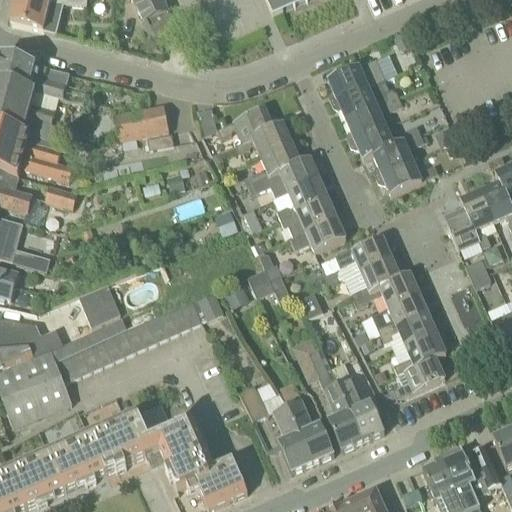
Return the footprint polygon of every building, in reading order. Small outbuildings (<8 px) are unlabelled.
[(10,29),(45,38),(51,10),(87,13),(88,0),(16,0),(16,1),(15,5),(16,5),(10,29)] [(151,47),(157,43),(152,32),(167,24),(172,21),(170,17),(171,17),(162,0),(129,0),(144,27),(142,28),(151,47)] [(323,0),(263,0),(274,22),(323,0)] [(172,36),(173,36),(167,24),(152,32),(157,43),(158,44),(172,36)] [(412,50),(406,37),(393,43),(399,56),(412,50)] [(70,81),(49,76),(0,62),(0,87),(58,103),(64,105),(70,81)] [(385,86),(376,66),(364,71),(364,70),(328,86),(333,98),(330,106),(331,110),(368,93),(385,86)] [(346,127),(399,103),(397,99),(392,95),(389,97),(385,86),(368,93),(331,110),(333,113),(341,116),(346,127)] [(0,132),(63,150),(67,137),(50,132),(58,103),(0,87),(0,132)] [(386,119),(397,114),(403,112),(399,103),(346,127),(351,138),(348,146),(349,150),(386,133),(380,119),(383,118),(386,119)] [(211,106),(200,107),(204,139),(215,138),(211,106)] [(119,148),(150,142),(169,138),(164,113),(114,123),(119,148)] [(229,131),(217,136),(221,145),(232,140),(233,137),(237,135),(242,149),(279,132),(279,131),(278,129),(270,126),(265,114),(229,130),(229,131)] [(279,132),(242,149),(238,151),(238,150),(236,151),(240,160),(250,156),(252,152),(255,151),(261,164),(298,148),(296,145),(288,142),(283,130),(279,131),(279,132)] [(61,158),(63,152),(63,150),(0,132),(0,154),(58,170),(61,158)] [(392,146),(386,133),(349,150),(350,152),(358,155),(364,167),(374,163),(373,162),(421,140),(417,132),(406,136),(405,140),(392,146)] [(435,140),(441,153),(456,147),(450,134),(435,140)] [(174,151),(172,140),(148,145),(150,155),(174,151)] [(426,141),(422,143),(421,140),(373,162),(374,163),(378,173),(375,181),(376,184),(413,168),(407,154),(411,152),(414,154),(429,147),(426,141)] [(260,178),(250,183),(244,185),(248,193),(249,194),(301,170),(301,169),(296,159),(299,151),(298,148),(261,164),(267,178),(264,179),(260,178)] [(461,158),(457,149),(446,154),(450,163),(461,158)] [(60,170),(58,170),(0,154),(0,177),(10,180),(19,182),(21,174),(70,188),(73,174),(60,170)] [(225,167),(222,158),(213,162),(216,170),(225,167)] [(252,202),(257,200),(272,193),(277,205),(289,200),(288,199),(325,183),(324,180),(316,177),(310,165),(301,169),(301,170),(249,194),(252,202)] [(511,165),(510,167),(507,175),(495,180),(499,190),(500,190),(511,216),(511,165)] [(426,186),(438,180),(434,172),(424,176),(422,180),(419,181),(413,168),(376,184),(378,187),(386,190),(391,202),(427,186),(426,186)] [(0,216),(1,213),(10,180),(0,177),(0,216)] [(181,179),(167,183),(171,199),(185,195),(181,179)] [(204,179),(196,181),(199,192),(207,190),(204,179)] [(275,219),(279,228),(281,227),(329,206),(323,194),(327,186),(325,183),(288,199),(289,200),(295,213),(291,215),(288,214),(275,219)] [(481,191),(478,192),(494,230),(508,223),(509,227),(508,230),(511,239),(511,216),(500,190),(499,190),(489,194),(481,191)] [(494,230),(478,192),(475,194),(472,202),(460,207),(462,211),(463,211),(482,255),(491,251),(486,240),(483,239),(481,235),(494,230)] [(50,193),(45,208),(74,216),(78,201),(50,193)] [(285,236),(290,233),(294,245),(343,223),(341,219),(333,216),(329,206),(281,227),(285,236)] [(463,211),(462,211),(459,212),(456,221),(445,226),(458,257),(466,253),(469,260),(482,255),(463,211)] [(259,232),(252,216),(244,219),(251,235),(259,232)] [(216,224),(223,243),(238,237),(230,218),(216,224)] [(296,258),(311,251),(315,260),(346,246),(341,233),(344,226),(343,223),(294,245),(291,247),(296,258)] [(0,265),(12,268),(23,231),(0,224),(0,265)] [(82,239),(87,251),(87,252),(96,249),(92,235),(82,239)] [(383,245),(352,259),(351,255),(336,262),(341,275),(340,276),(338,281),(340,285),(345,287),(398,263),(397,260),(388,257),(383,245)] [(267,255),(264,249),(258,248),(253,250),(258,260),(267,255)] [(490,271),(504,265),(498,251),(484,257),(490,271)] [(133,275),(127,257),(116,260),(122,278),(133,275)] [(269,262),(267,260),(261,263),(267,277),(275,274),(274,272),(269,262)] [(401,285),(401,284),(396,275),(399,266),(398,263),(345,287),(353,307),(401,285)] [(482,265),(465,273),(471,285),(487,277),(482,265)] [(0,290),(16,294),(19,281),(0,276),(0,290)] [(265,277),(248,285),(258,307),(275,299),(265,277)] [(471,285),(475,296),(492,289),(487,277),(471,285)] [(383,301),(388,315),(425,299),(424,295),(416,292),(411,280),(401,284),(401,285),(353,307),(357,315),(368,310),(369,307),(383,301)] [(294,310),(282,283),(271,287),(283,314),(294,310)] [(0,304),(12,308),(16,294),(0,290),(0,304)] [(250,306),(241,290),(223,300),(232,316),(250,306)] [(109,292),(80,304),(92,333),(121,321),(109,292)] [(202,329),(207,326),(224,319),(214,298),(198,305),(192,307),(202,329)] [(388,315),(389,315),(372,322),(381,342),(428,321),(423,310),(427,302),(425,299),(388,315)] [(49,311),(51,303),(42,301),(40,309),(49,311)] [(315,301),(301,307),(310,326),(323,320),(315,301)] [(202,329),(192,307),(181,312),(190,334),(202,329)] [(181,312),(170,317),(179,339),(190,334),(181,312)] [(170,317),(159,322),(168,344),(179,339),(170,317)] [(433,332),(428,321),(381,342),(384,350),(390,348),(394,359),(443,338),(441,335),(433,332)] [(159,322),(148,327),(157,349),(168,344),(159,322)] [(511,323),(491,332),(505,363),(511,359),(511,323)] [(0,367),(4,377),(56,356),(60,366),(70,361),(81,356),(92,351),(103,346),(114,341),(125,336),(126,335),(122,326),(64,353),(53,330),(36,332),(0,325),(0,367)] [(148,327),(137,332),(146,354),(157,349),(148,327)] [(127,336),(126,335),(125,336),(135,358),(146,354),(137,332),(127,336)] [(125,336),(114,341),(124,363),(135,358),(125,336)] [(365,338),(353,343),(358,352),(369,347),(365,338)] [(441,362),(442,363),(446,361),(441,349),(444,341),(443,338),(394,359),(399,370),(394,373),(398,381),(441,362)] [(114,341),(103,346),(113,368),(124,363),(114,341)] [(103,346),(92,351),(102,373),(113,368),(103,346)] [(375,356),(370,347),(361,351),(365,360),(375,356)] [(92,351),(81,356),(91,378),(102,373),(92,351)] [(337,391),(331,376),(321,354),(307,360),(319,386),(324,397),(323,397),(336,425),(328,428),(342,458),(363,449),(337,391)] [(0,400),(6,415),(13,434),(72,410),(64,390),(69,388),(60,366),(56,356),(4,377),(0,378),(0,400)] [(81,356),(70,361),(80,383),(91,378),(81,356)] [(60,366),(69,388),(80,383),(70,361),(60,366)] [(402,393),(393,397),(395,401),(397,405),(409,400),(409,401),(445,385),(440,373),(443,365),(442,363),(441,362),(398,381),(402,393)] [(344,370),(331,376),(337,391),(351,385),(344,370)] [(388,386),(384,376),(375,380),(379,390),(388,386)] [(351,385),(337,391),(363,449),(385,439),(371,409),(363,412),(351,385)] [(294,388),(281,393),(286,406),(299,401),(294,388)] [(239,400),(254,429),(269,421),(254,392),(239,400)] [(398,407),(397,405),(395,401),(386,404),(389,411),(398,407)] [(313,471),(334,461),(321,431),(313,434),(301,407),(287,413),(313,471)] [(173,437),(169,429),(166,421),(161,412),(138,422),(137,420),(0,480),(0,511),(33,511),(37,511),(41,511),(48,509),(47,506),(85,489),(87,492),(97,488),(96,485),(116,476),(117,479),(127,474),(125,471),(145,463),(148,468),(162,462),(177,497),(187,492),(186,491),(210,480),(188,431),(173,437)] [(278,450),(292,480),(313,471),(287,413),(273,419),(286,447),(278,450)] [(511,435),(493,444),(506,475),(511,472),(511,500),(508,502),(511,511),(511,435)] [(483,452),(474,456),(484,477),(493,473),(483,452)] [(484,485),(471,456),(463,459),(462,457),(460,458),(461,458),(442,466),(462,511),(479,511),(470,491),(484,485)] [(461,511),(442,466),(417,477),(432,511),(436,511),(441,510),(441,511),(461,511)] [(219,511),(248,500),(233,467),(214,475),(215,478),(210,480),(186,491),(187,492),(189,496),(196,499),(200,497),(206,511),(219,511)] [(382,511),(376,496),(374,497),(341,511),(382,511)]
